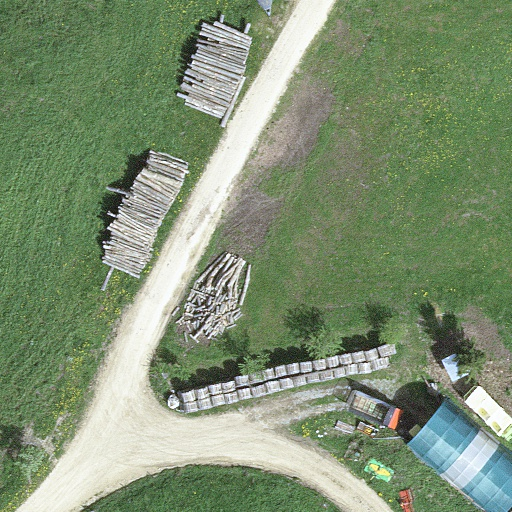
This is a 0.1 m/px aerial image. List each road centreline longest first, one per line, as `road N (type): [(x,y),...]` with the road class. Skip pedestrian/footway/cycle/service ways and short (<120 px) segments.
road 1 (track): [(128,426),(140,329),(316,0)]
road 2 (track): [(128,426),(303,461),(373,511)]
road 3 (track): [(39,511),(128,426)]
